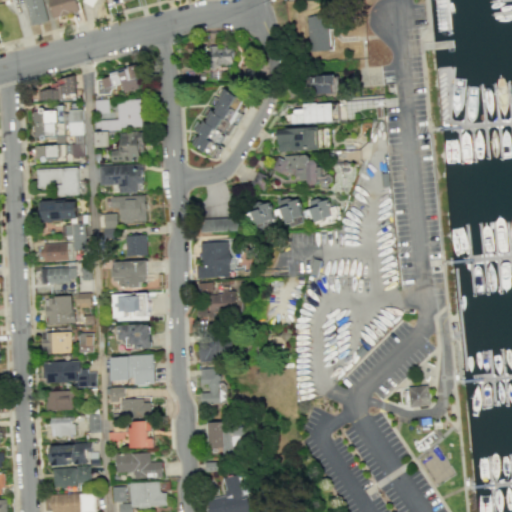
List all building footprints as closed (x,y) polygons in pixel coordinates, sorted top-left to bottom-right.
[(22,0),(41,0),(47,21),(29,26),(22,0)] [(52,18),(47,0),(75,0),(78,11),(52,18)] [(305,17),(326,15),(328,51),(307,53),(305,17)] [(233,49),(233,56),(231,56),(231,65),(208,66),(208,50),(233,49)] [(136,63),(140,76),(136,77),(138,86),(135,87),(135,89),(132,90),(131,88),(123,90),(121,83),(104,87),(102,77),(110,75),(109,70),(125,66),(125,68),(128,67),(128,65),(136,63)] [(38,99),(38,90),(50,87),(60,90),(59,78),(74,74),(75,92),(61,94),(61,99),(38,99)] [(332,76),(332,86),(330,86),(330,95),(303,96),(302,77),(332,76)] [(230,110),(219,103),(218,102),(220,98),(219,97),(223,90),(236,99),(230,110)] [(140,96),(142,124),(120,125),(121,128),(101,129),(100,118),(118,117),(117,98),(140,96)] [(109,110),(96,111),(95,98),(108,97),(109,110)] [(225,122),(223,121),(213,114),(216,110),(214,109),(219,103),(230,110),(231,111),(225,122)] [(291,114),(294,114),(294,109),(304,108),(303,103),(334,103),(334,122),(291,123),(291,114)] [(33,110),(38,110),(38,108),(40,107),(41,107),(42,107),(44,108),(44,109),(57,109),(58,123),(55,123),(56,136),(45,136),(45,138),(44,139),(42,140),(40,139),(39,137),(39,136),(34,136),(33,110)] [(83,133),(70,134),(68,108),(82,107),(83,133)] [(216,132),(214,131),(203,123),(210,112),(213,114),(223,121),(216,132)] [(208,142),(198,136),(195,133),(200,125),(201,126),(203,123),(214,131),(208,142)] [(316,128),(317,151),(276,153),(275,130),(316,128)] [(138,129),(138,131),(142,130),(144,150),(139,150),(140,158),(137,158),(137,159),(123,160),(123,159),(110,160),(110,148),(120,147),(119,131),(128,131),(128,130),(138,129)] [(94,131),(109,130),(109,146),(94,146),(94,131)] [(204,155),(192,146),(198,136),(208,142),(211,144),(204,155)] [(72,142),(84,142),(84,154),(72,155),(72,142)] [(35,144),(65,143),(66,161),(57,161),(57,158),(46,158),(45,160),(43,161),(41,160),(41,159),(41,157),(35,158),(35,144)] [(316,183),(313,186),(308,186),(305,183),(305,181),(297,182),(297,178),(294,178),(293,170),(282,170),(279,174),(270,169),(276,157),(282,160),(285,156),(299,156),(304,156),(307,159),(307,161),(311,161),(315,164),(316,183)] [(99,164),(143,162),(143,183),(137,183),(138,191),(124,192),(123,191),(118,192),(118,183),(100,183),(99,164)] [(36,168),(64,166),(64,167),(78,166),(79,194),(58,195),(57,186),(37,187),(36,168)] [(262,192),(250,185),(256,173),(268,180),(262,192)] [(112,195),(144,194),(145,219),(124,220),(124,218),(121,218),(121,214),(119,214),(119,211),(121,210),(120,206),(112,206),(112,195)] [(279,200),(281,207),(274,209),(276,217),(281,216),(281,218),(284,218),(286,224),(288,223),(289,226),(304,221),(299,205),(301,205),(299,200),(298,201),(297,198),(292,199),(287,197),(279,200)] [(308,200),(310,208),(303,210),(306,218),(310,216),(311,219),(313,218),(315,224),(317,223),(318,226),(333,221),(332,218),(336,217),(335,214),(338,213),(335,204),(330,205),(329,200),(327,201),(326,198),(321,200),(316,197),(308,200)] [(41,201),(42,220),(77,218),(77,200),(41,201)] [(268,202),(260,205),(261,208),(252,211),(259,230),(273,225),(272,222),(275,221),(271,208),(272,208),(271,205),(269,205),(268,202)] [(117,211),(118,226),(104,226),(104,212),(117,211)] [(237,233),(197,235),(196,220),(237,219),(237,233)] [(73,249),(72,223),(85,222),(86,248),(73,249)] [(103,227),(118,226),(118,236),(104,237),(103,227)] [(125,234),(146,233),(147,254),(140,255),(140,256),(126,256),(125,234)] [(68,259),(44,260),(44,255),(41,255),(41,242),(67,241),(68,259)] [(198,244),(199,267),(194,267),(194,280),(228,279),(227,268),(231,262),(227,253),(227,243),(198,244)] [(112,261),(146,260),(147,276),(145,276),(145,282),(139,282),(139,287),(129,288),(129,286),(119,286),(119,283),(118,283),(117,280),(112,280),(112,261)] [(82,278),(81,262),(91,261),(92,278),(82,278)] [(40,267),(69,266),(70,281),(41,282),(40,267)] [(233,293),(234,306),(227,306),(227,314),(208,314),(208,297),(216,297),(216,296),(221,295),(221,289),(226,289),(226,293),(233,293)] [(91,303),(76,304),(75,292),(91,291),(91,303)] [(148,291),(149,317),(147,317),(147,319),(140,319),(140,320),(116,321),(116,317),(114,317),(113,292),(148,291)] [(72,295),(72,309),(75,309),(75,321),(49,322),(48,315),(46,315),(45,299),(48,298),(48,297),(54,296),(54,295),(72,295)] [(85,314),(94,313),(94,322),(85,323),(85,314)] [(152,348),(135,349),(135,346),(128,347),(127,341),(123,341),(123,338),(118,339),(118,324),(132,323),(133,324),(143,324),(144,325),(149,324),(149,326),(151,326),(152,348)] [(71,330),(72,351),(47,352),(47,345),(42,346),(42,339),(46,338),(46,331),(71,330)] [(79,331),(94,331),(94,351),(79,351),(79,331)] [(198,345),(231,344),(232,362),(198,363),(198,345)] [(155,354),(156,383),(136,384),(136,376),(130,377),(130,379),(112,380),(111,356),(127,356),(127,355),(155,354)] [(81,359),(81,370),(78,370),(78,379),(47,381),(47,377),(45,377),(44,361),(81,359)] [(97,370),(98,385),(84,386),(83,371),(97,370)] [(202,406),(201,394),(209,394),(209,388),(208,388),(207,385),(200,385),(200,374),(218,373),(218,393),(220,393),(220,405),(202,406)] [(112,400),(111,386),(125,385),(126,395),(120,395),(120,399),(112,400)] [(409,388),(429,387),(430,407),(411,409),(409,388)] [(48,390),(77,388),(78,408),(48,410),(47,399),(49,399),(48,390)] [(122,397),(145,397),(145,402),(153,402),(153,417),(115,417),(115,412),(122,411),(122,397)] [(90,413),(100,412),(101,430),(91,431),(90,413)] [(52,435),(51,416),(73,415),(73,422),(76,422),(76,433),(52,435)] [(132,448),(131,427),(135,427),(134,422),(154,421),(155,432),(150,432),(150,439),(155,439),(156,448),(150,448),(149,447),(132,448)] [(209,421),(225,421),(225,427),(247,426),(248,437),(242,437),(242,447),(247,447),(248,453),(223,454),(223,447),(210,447),(209,421)] [(115,424),(129,424),(129,432),(126,432),(126,437),(111,438),(110,431),(115,431),(115,424)] [(49,443),(93,441),(94,450),(87,450),(88,463),(50,465),(49,443)] [(117,452),(151,450),(152,461),(164,461),(164,476),(135,477),(134,470),(118,471),(117,452)] [(205,464),(221,463),(221,473),(206,473),(205,464)] [(54,467),(78,466),(78,465),(91,464),(92,481),(78,481),(78,484),(54,485),(54,467)] [(207,511),(206,502),(228,497),(224,481),(237,478),(243,504),(251,502),(253,511),(207,511)] [(131,482),(161,481),(161,490),(163,492),(167,492),(167,505),(151,505),(151,507),(139,507),(139,506),(133,506),(133,504),(131,504),(131,501),(131,482)] [(114,500),(113,485),(126,485),(127,499),(114,500)] [(51,494),(79,492),(80,511),(66,511),(51,511),(50,504),(51,494)] [(95,492),(96,511),(80,511),(80,492),(95,492)] [(119,511),(119,502),(131,501),(131,504),(133,504),(133,506),(133,511),(119,511)]
